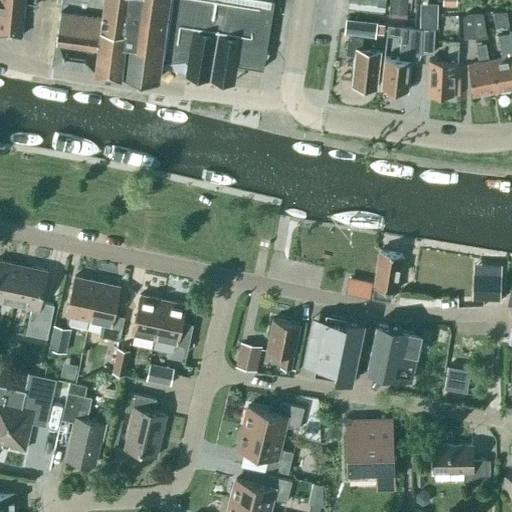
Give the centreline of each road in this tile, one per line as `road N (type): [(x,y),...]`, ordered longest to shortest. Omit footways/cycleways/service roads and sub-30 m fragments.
road 1 (residential): [(497,419),(208,369)]
road 2 (residential): [(501,315),(422,316),(229,278)]
road 3 (unclassified): [(36,67),(166,91),(290,99)]
road 4 (residential): [(65,511),(87,501),(167,493),(180,480),(208,369)]
road 5 (residential): [(229,278),(0,232)]
road 6 (unclassified): [(290,99),(305,113),(342,123),(448,139),(511,137)]
